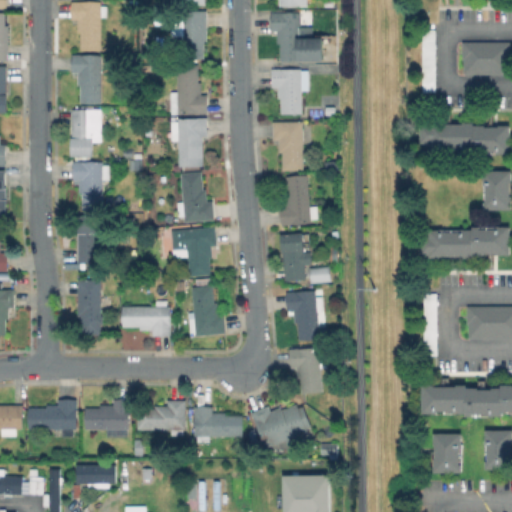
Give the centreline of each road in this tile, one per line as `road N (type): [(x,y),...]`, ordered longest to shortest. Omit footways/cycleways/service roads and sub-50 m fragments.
road 1 (residential): [(239,0),(258,359),(247,373)]
road 2 (residential): [(39,0),(37,216),(46,367)]
road 3 (residential): [(0,371),(247,373)]
